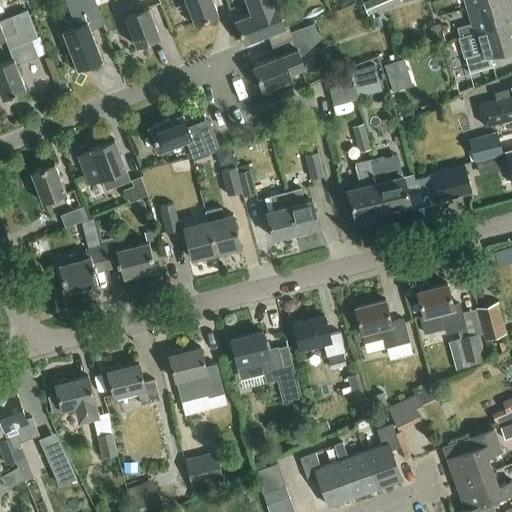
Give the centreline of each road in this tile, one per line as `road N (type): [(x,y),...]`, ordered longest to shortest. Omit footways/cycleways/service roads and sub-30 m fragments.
road 1 (residential): [(38,342),(511,223)]
road 2 (residential): [(0,150),(222,64),(242,116)]
